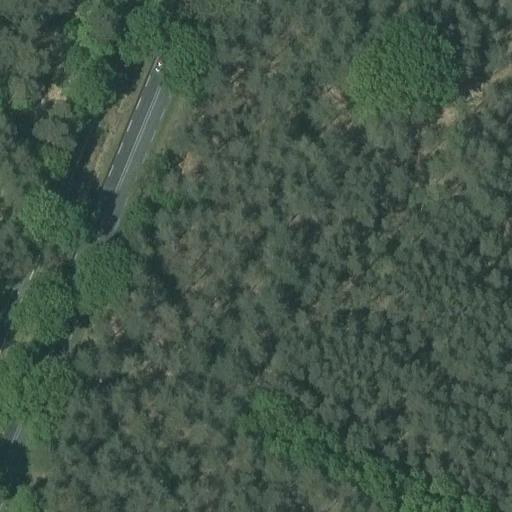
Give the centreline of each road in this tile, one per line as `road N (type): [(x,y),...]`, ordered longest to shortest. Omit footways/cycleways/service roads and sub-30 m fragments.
road 1 (primary): [(0,470),(193,0)]
road 2 (track): [(237,439),(379,511)]
